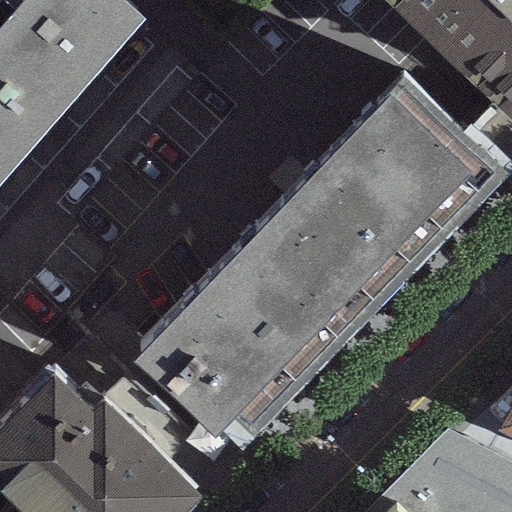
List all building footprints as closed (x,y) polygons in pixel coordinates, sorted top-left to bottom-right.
[(0,0),(0,196),(142,34),(102,0),(0,0)] [(511,0),(368,0),(511,128),(511,0)] [(503,187),(403,92),(386,110),(389,113),(133,380),(211,454),(234,431),(252,448),(503,187)] [(52,391),(0,442),(0,505),(6,511),(198,511),(103,418),(91,430),(52,391)] [(511,406),(498,432),(511,440),(511,406)] [(511,511),(511,465),(446,429),(387,511),(511,511)]
